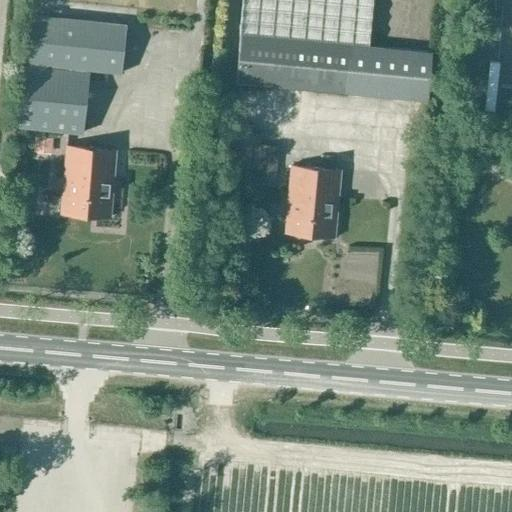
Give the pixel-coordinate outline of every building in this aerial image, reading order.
[(368,47),(371,0),(241,0),(234,81),(426,100),(430,54),(368,47)] [(124,25),(29,16),(18,128),(82,134),(89,70),(120,73),(124,25)] [(467,96),(465,119),(475,120),(476,114),(490,115),(491,98),(467,96)] [(251,133),(252,126),(226,124),(223,174),(247,176),(248,170),(258,171),(258,178),(275,180),(277,146),(260,144),(260,133),(251,133)] [(34,145),(51,146),(52,138),(35,137),(34,145)] [(59,213),(108,217),(114,149),(65,145),(59,213)] [(284,233),(332,237),(338,170),(289,166),(284,233)] [(0,332),(0,342),(10,343),(10,333),(0,332)]
